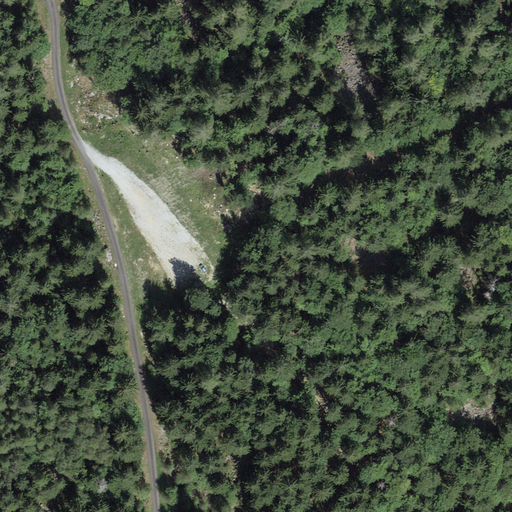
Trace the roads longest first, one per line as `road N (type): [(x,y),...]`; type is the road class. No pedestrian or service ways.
road 1 (unclassified): [(49,0),(63,101),(123,284),(156,511)]
road 2 (track): [(83,152),(135,194),(178,283)]
